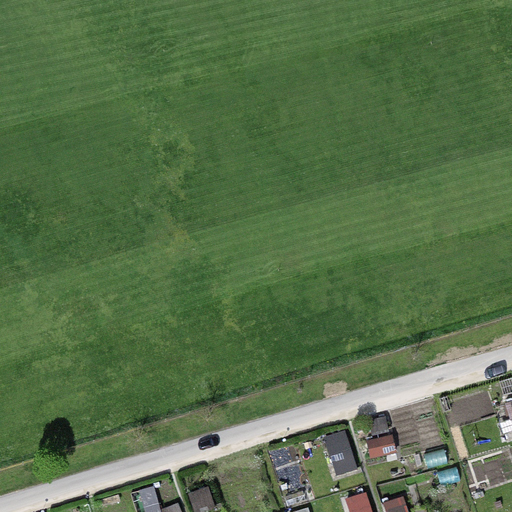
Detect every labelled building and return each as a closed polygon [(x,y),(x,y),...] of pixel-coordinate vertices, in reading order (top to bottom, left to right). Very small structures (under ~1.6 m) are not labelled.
[(511,392),(511,381),(500,385),(504,396),(511,392)] [(371,437),(389,433),(386,418),(368,421),(371,437)] [(336,477),(358,471),(345,431),(324,438),(336,477)] [(396,455),(392,436),(366,441),(370,461),(396,455)] [(424,454),(427,468),(447,464),(444,450),(424,454)] [(238,466),(219,473),(223,485),(242,478),(238,466)] [(460,482),(456,467),(437,472),(440,487),(460,482)] [(210,511),(215,510),(208,488),(187,495),(192,511),(210,511)] [(287,507),(307,501),(304,491),(284,497),(287,507)] [(345,500),(349,511),(372,511),(366,493),(345,500)] [(407,511),(403,497),(389,502),(388,498),(382,500),(385,511),(407,511)] [(161,511),(181,511),(179,503),(160,509),(161,511)]
